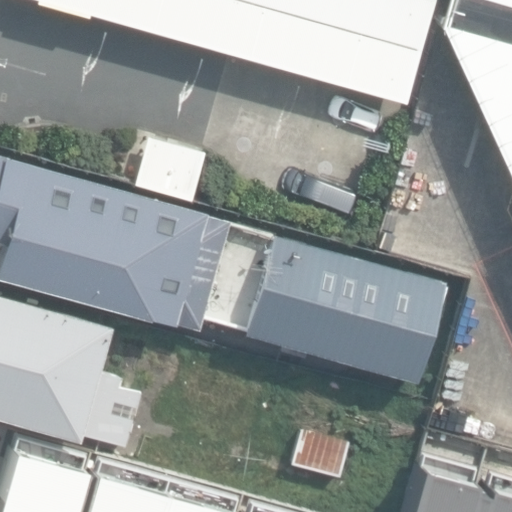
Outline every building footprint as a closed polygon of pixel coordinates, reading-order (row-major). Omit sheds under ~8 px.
[(425,0),(46,0),(398,99),(425,0)] [(511,0),(436,0),(430,24),(511,201),(511,0)] [(222,208),(0,146),(0,271),(190,323),(194,312),(220,216),(222,208)] [(437,277),(220,216),(194,312),(409,373),(437,277)] [(0,284),(0,409),(61,426),(124,442),(138,387),(113,380),(116,369),(81,360),(94,310),(0,284)] [(357,438),(294,420),(284,459),(346,476),(357,438)] [(0,511),(260,511),(18,444),(0,503),(0,511)] [(511,511),(511,474),(405,447),(387,511),(511,511)]
